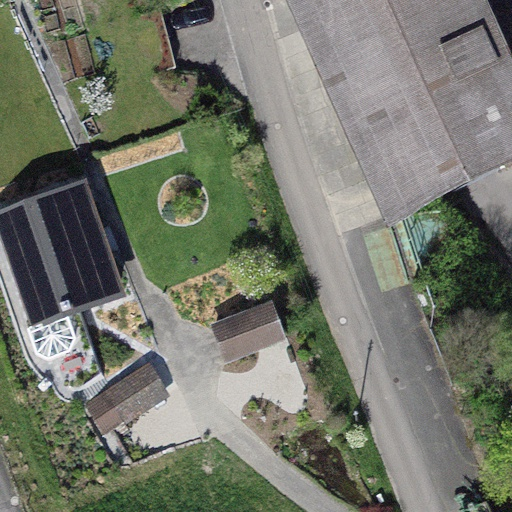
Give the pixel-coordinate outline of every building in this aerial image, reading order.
[(325,58),(395,215),(484,176),(511,163),(511,15),(505,0),(315,0),(339,52),(325,58)] [(163,13),(108,28),(121,77),(176,62),(163,13)] [(125,288),(87,175),(0,203),(0,224),(31,319),(125,288)] [(216,313),(231,349),(281,329),(266,293),(216,313)] [(165,389),(143,357),(94,391),(115,423),(165,389)]
